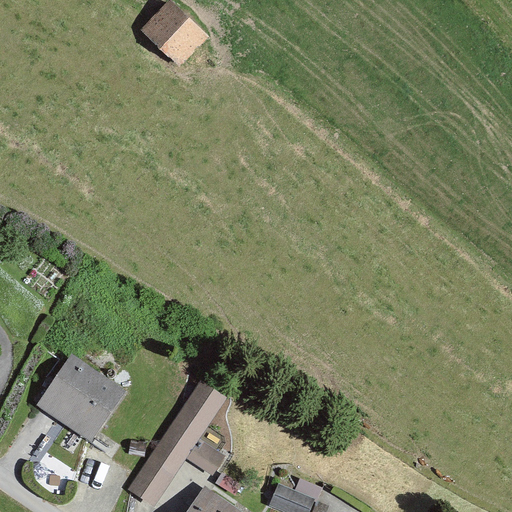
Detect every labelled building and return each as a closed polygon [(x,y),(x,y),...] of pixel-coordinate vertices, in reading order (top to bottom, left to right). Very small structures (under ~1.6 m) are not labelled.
[(205,40),(163,6),(137,39),(179,73),(205,40)] [(123,396),(68,358),(33,409),(87,446),(123,396)] [(223,403),(198,386),(126,494),(152,511),(184,462),(196,444),(223,403)] [(196,444),(184,462),(209,478),(221,460),(196,444)] [(143,448),(127,446),(126,457),(142,459),(143,448)] [(293,495),(275,488),(267,509),(273,511),(306,511),(310,504),(314,505),(319,492),(297,483),(293,495)] [(232,511),(201,491),(186,511),(232,511)]
